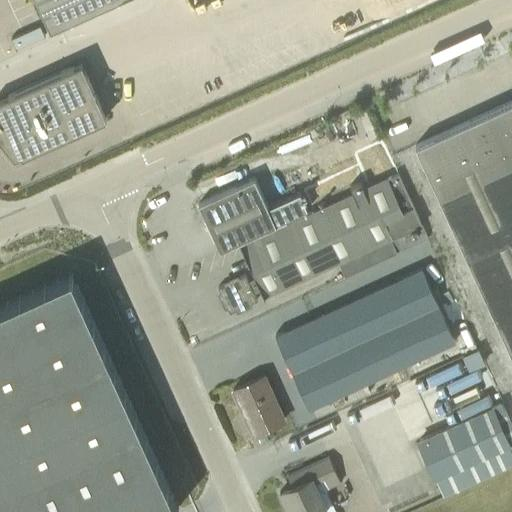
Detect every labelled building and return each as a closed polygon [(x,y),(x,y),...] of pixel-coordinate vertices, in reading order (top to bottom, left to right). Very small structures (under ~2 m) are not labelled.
[(37,0),(51,29),(114,0),(37,0)] [(16,46),(43,34),(39,24),(11,36),(16,46)] [(10,98),(0,105),(0,137),(15,156),(22,153),(23,155),(107,117),(82,62),(9,95),(10,98)] [(511,353),(511,100),(416,145),(511,353)] [(398,173),(241,243),(256,277),(248,281),(246,275),(238,279),(237,277),(222,284),(223,286),(218,289),(220,293),(217,294),(224,309),(227,308),(229,312),(234,310),(235,313),(251,305),(250,304),(257,300),(254,294),(263,291),(265,296),(338,263),(344,277),(428,238),(398,173)] [(269,207),(255,176),(200,201),(221,248),(308,209),(301,192),(269,207)] [(310,408),(456,340),(422,267),(276,334),(310,408)] [(168,511),(178,508),(71,272),(0,304),(0,511),(168,511)] [(468,368),(483,362),(478,350),(463,355),(468,368)] [(254,434),(285,419),(265,375),(234,389),(254,434)] [(444,492),(511,462),(511,423),(503,402),(493,406),(419,440),(436,477),(437,476),(444,492)] [(326,511),(313,483),(324,478),(328,487),(341,481),(328,455),(287,475),(292,486),(280,491),(289,511),(326,511)]
